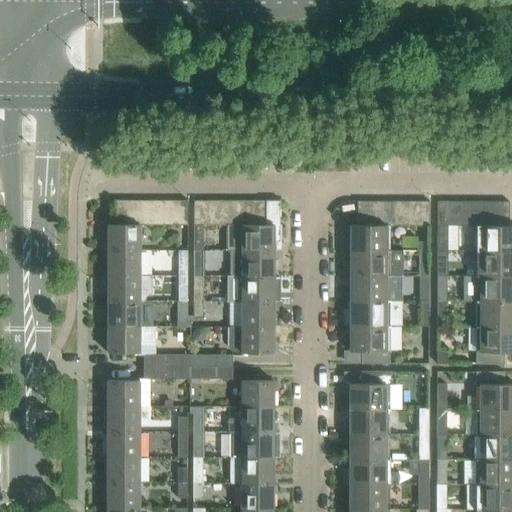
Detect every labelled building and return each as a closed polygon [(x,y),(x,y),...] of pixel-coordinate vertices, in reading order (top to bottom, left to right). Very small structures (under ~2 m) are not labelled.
[(115,224),(128,223),(128,200),(115,200),(115,224)] [(140,223),(140,200),(128,200),(128,223),(140,223)] [(140,223),(151,223),(151,200),(140,200),(140,223)] [(163,223),(163,200),(151,200),(151,223),(163,223)] [(174,200),(163,200),(163,223),(174,223),(174,200)] [(174,200),(174,223),(187,223),(188,200),(174,200)] [(206,200),(193,200),(193,225),(203,225),(207,225),(206,200)] [(218,200),(206,200),(207,225),(218,225),(218,200)] [(230,200),(218,200),(218,225),(227,225),(230,225),(230,200)] [(230,225),(227,225),(227,251),(231,251),(273,252),(273,250),(273,241),(279,241),(279,224),(279,200),(266,200),(265,224),(253,224),(242,224),(242,225),(230,225)] [(242,200),(230,200),(230,225),(242,225),(242,224),(242,200)] [(254,200),(242,200),(242,224),(253,224),(254,200)] [(254,200),(253,224),(265,224),(266,200),(254,200)] [(370,224),(370,201),(357,201),(357,225),(370,224)] [(381,201),(370,201),(370,224),(381,224),(381,201)] [(381,224),(390,223),(393,223),(393,201),(381,201),(381,224)] [(393,223),(405,224),(405,201),(393,201),(393,223)] [(417,224),(416,201),(405,201),(405,224),(417,224)] [(429,224),(429,201),(416,201),(417,224),(419,224),(429,224)] [(437,224),(447,224),(450,224),(450,201),(437,201),(437,224)] [(450,224),(461,224),(461,201),(450,201),(450,224)] [(473,201),(461,201),(461,224),(473,224),(473,201)] [(473,224),(477,224),(485,224),(485,201),(473,201),(473,224)] [(485,201),(485,224),(497,225),(497,201),(485,201)] [(497,201),(497,225),(509,225),(509,201),(497,201)] [(107,224),(107,251),(140,251),(140,223),(128,223),(115,224),(107,224)] [(350,250),(390,250),(390,223),(381,224),(370,224),(357,225),(350,225),(350,250)] [(447,224),(437,224),(437,250),(447,250),(447,224)] [(477,224),(477,251),(511,250),(511,225),(509,225),(497,225),(485,224),(477,224)] [(193,225),(193,251),(203,251),(203,225),(193,225)] [(350,275),(389,275),(390,250),(350,250),(350,275)] [(437,250),(437,276),(447,276),(447,250),(437,250)] [(511,250),(477,251),(476,276),(511,275),(511,250)] [(107,277),(139,277),(140,251),(107,251),(107,277)] [(187,276),(187,251),(177,251),(177,276),(187,276)] [(193,251),(193,276),(203,277),(203,251),(193,251)] [(242,262),(242,276),(273,276),(273,252),(231,251),(231,262),(242,262)] [(419,275),(429,276),(429,267),(419,267),(419,275)] [(349,299),(389,300),(389,275),(350,275),(349,299)] [(421,300),(429,300),(429,276),(419,275),(419,300),(421,300)] [(511,275),(476,276),(476,300),(511,300),(511,275)] [(177,302),(187,302),(187,276),(177,276),(177,302)] [(193,276),(193,302),(203,302),(203,277),(193,276)] [(273,276),(242,276),(242,302),(273,302),(273,292),(278,288),(278,278),(279,278),(279,277),(276,277),(276,278),(273,278),(273,276)] [(437,276),(437,300),(447,300),(447,276),(437,276)] [(107,302),(139,302),(146,302),(146,298),(152,293),(152,277),(139,277),(107,277),(107,302)] [(343,325),(389,325),(389,300),(349,299),(349,309),(343,309),(343,325)] [(447,300),(437,300),(437,325),(447,325),(447,300)] [(511,300),(476,300),(476,325),(511,325),(511,300)] [(107,328),(139,328),(139,302),(107,302),(107,328)] [(193,328),(193,317),(187,317),(187,302),(177,302),(177,328),(193,328)] [(203,317),(203,302),(193,302),(193,317),(203,317)] [(242,302),(242,328),(273,328),(273,302),(242,302)] [(389,325),(343,325),(349,325),(349,351),(361,351),(361,363),(389,364),(389,351),(389,325)] [(511,325),(476,325),(476,364),(504,364),(504,352),(511,352),(511,325)] [(139,328),(107,328),(107,352),(138,353),(139,353),(139,343),(155,343),(155,328),(139,328)] [(242,351),(242,353),(273,353),(273,328),(242,328),(228,328),(228,346),(233,351),(241,351),(242,351)] [(449,351),(437,351),(437,364),(449,364),(449,351)] [(143,355),(143,367),(190,367),(190,354),(143,354),(143,355)] [(190,354),(190,367),(232,367),(232,355),(190,354)] [(143,378),(190,379),(190,367),(143,367),(143,378)] [(232,367),(190,367),(190,379),(232,379),(232,378),(232,367)] [(349,408),(389,408),(389,383),(389,371),(361,371),(361,383),(349,383),(349,408)] [(475,395),(467,395),(467,408),(475,408),(511,408),(511,383),(503,384),(503,383),(504,372),(476,372),(475,383),(475,395)] [(138,380),(107,380),(107,407),(139,407),(139,380),(138,380)] [(241,380),(241,408),(273,408),(273,380),(241,380)] [(447,384),(437,384),(437,408),(447,408),(447,384)] [(139,407),(107,407),(107,432),(139,432),(139,407)] [(192,432),(202,432),(202,408),(190,408),(190,414),(192,414),(192,432)] [(229,420),(229,432),(273,432),(273,408),(241,408),(240,420),(229,420)] [(349,433),(389,433),(389,408),(349,408),(349,433)] [(418,433),(428,433),(428,408),(418,408),(418,433)] [(447,433),(447,408),(437,408),(437,433),(447,433)] [(511,408),(475,408),(475,433),(511,433),(511,408)] [(176,432),(186,432),(186,418),(176,418),(176,432)] [(139,432),(107,432),(107,458),(139,458),(139,432)] [(176,458),(186,458),(186,432),(176,432),(176,458)] [(202,432),(192,432),(192,458),(202,458),(202,432)] [(229,432),(229,458),(273,458),(273,456),(278,456),(278,455),(278,445),(275,442),(273,442),(273,432),(229,432)] [(349,433),(349,458),(389,458),(389,433),(349,433)] [(418,458),(428,458),(428,433),(418,433),(418,458)] [(447,459),(447,433),(437,433),(437,458),(447,459)] [(511,433),(475,433),(475,459),(511,458),(511,433)] [(139,458),(107,458),(106,483),(138,483),(139,458)] [(202,458),(192,458),(192,483),(202,483),(202,458)] [(273,458),(229,458),(229,483),(240,483),(273,483),(273,458)] [(344,484),(389,484),(389,458),(349,458),(349,468),(344,468),(344,484)] [(418,484),(428,484),(428,458),(418,458),(418,484)] [(447,484),(447,459),(437,458),(437,484),(447,484)] [(511,458),(475,459),(475,484),(511,483),(511,458)] [(176,483),(186,483),(186,469),(176,469),(176,483)] [(138,483),(106,483),(106,509),(138,509),(138,483)] [(176,499),(186,499),(186,483),(176,483),(176,499)] [(202,483),(192,483),(192,499),(202,499),(202,483)] [(240,483),(240,509),(273,509),(273,483),(240,483)] [(475,484),(466,484),(466,488),(466,496),(475,496),(475,509),(511,509),(511,483),(475,484)] [(349,484),(349,509),(389,509),(389,484),(344,484),(349,484)] [(418,509),(428,509),(428,484),(418,484),(418,509)] [(446,509),(447,484),(437,484),(437,509),(446,509)]
